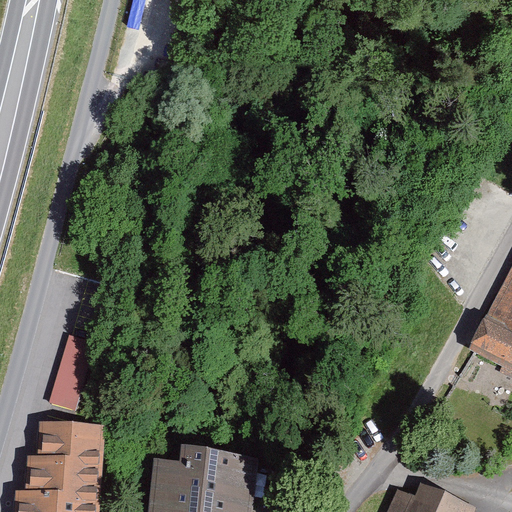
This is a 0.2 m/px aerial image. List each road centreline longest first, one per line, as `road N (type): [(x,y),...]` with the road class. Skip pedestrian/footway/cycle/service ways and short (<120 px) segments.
road 1 (unclassified): [(0,430),(112,0)]
road 2 (residential): [(382,468),(435,393),(511,248)]
road 3 (primary): [(33,0),(0,148)]
road 4 (residential): [(382,468),(511,505)]
